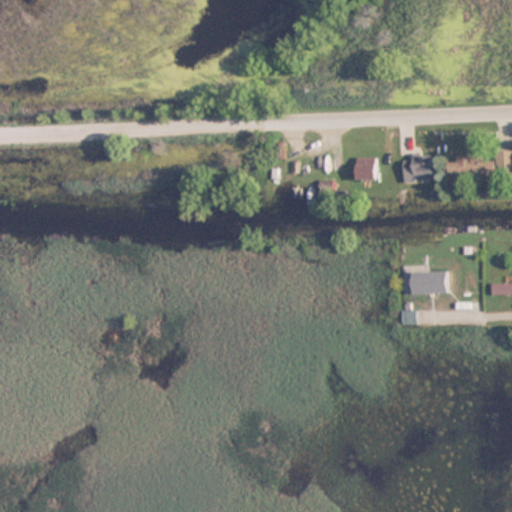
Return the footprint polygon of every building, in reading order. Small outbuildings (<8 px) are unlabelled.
[(475,160),(475,153),(459,154),(459,161),(449,161),(449,173),(511,171),(511,149),(497,150),(497,160),(475,160)] [(433,155),(406,155),(406,180),(433,180),(433,155)] [(351,178),(379,178),(379,157),(351,157),(351,178)] [(496,294),(511,294),(511,283),(496,283),(496,294)] [(431,285),(431,293),(469,293),(469,285),(431,285)] [(404,324),(419,324),(419,310),(404,310),(404,324)]
